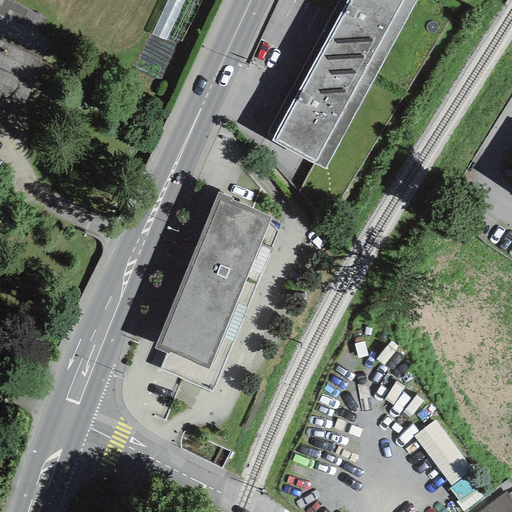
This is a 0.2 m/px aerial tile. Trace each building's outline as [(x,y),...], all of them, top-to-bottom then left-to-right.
[(0,0),(0,95),(0,94),(22,104),(43,61),(39,59),(49,39),(39,34),(47,18),(8,0),(0,0)] [(418,0),(347,0),(319,52),(373,82),(418,0)] [(324,170),(373,82),(319,52),(270,140),(324,170)] [(233,199),(217,192),(154,348),(167,354),(160,369),(212,392),(278,231),(269,221),(271,216),(231,201),(233,199)] [(435,414),(416,430),(452,477),(472,462),(435,414)] [(464,511),(478,511),(504,492),(506,495),(511,489),(511,485),(507,480),(464,511)] [(478,511),(511,511),(511,502),(506,495),(504,492),(478,511)]
